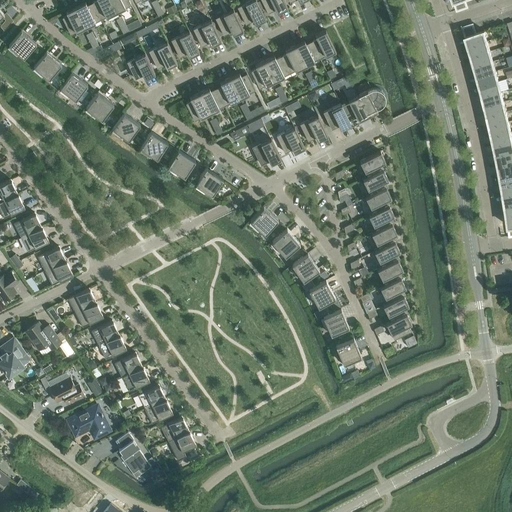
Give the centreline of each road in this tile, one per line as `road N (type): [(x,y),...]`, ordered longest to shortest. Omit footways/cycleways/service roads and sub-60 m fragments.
road 1 (unclassified): [(188,511),(236,464),(391,383),(487,351)]
road 2 (tertiary): [(337,511),(478,439),(495,407),(487,351)]
road 3 (residential): [(494,248),(468,99),(445,24)]
road 4 (residential): [(141,100),(338,5)]
road 5 (residential): [(224,435),(96,273)]
road 6 (residential): [(96,273),(270,186)]
road 7 (unclassified): [(0,409),(119,499),(152,511)]
road 8 (residential): [(270,186),(141,100)]
road 9 (tertiary): [(472,251),(445,100)]
road 10 (residential): [(141,100),(27,10)]
road 11 (residential): [(321,161),(445,100)]
road 12 (residential): [(96,273),(21,161)]
